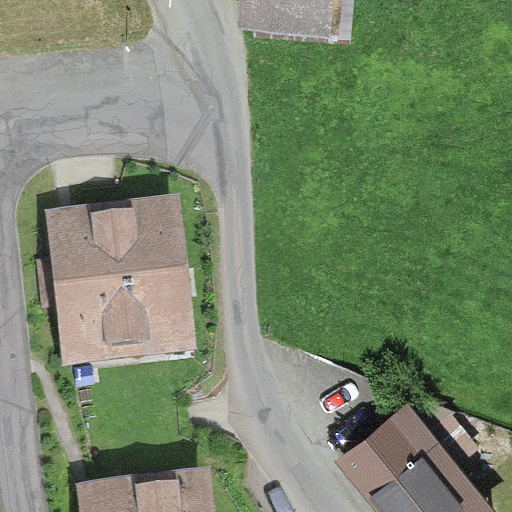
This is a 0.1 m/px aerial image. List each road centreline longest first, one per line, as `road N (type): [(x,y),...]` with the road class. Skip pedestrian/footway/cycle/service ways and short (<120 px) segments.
road 1 (tertiary): [(323,511),(278,438),(240,327),(213,113)]
road 2 (residential): [(213,113),(50,136),(13,162),(0,184)]
road 3 (residential): [(0,286),(23,511)]
